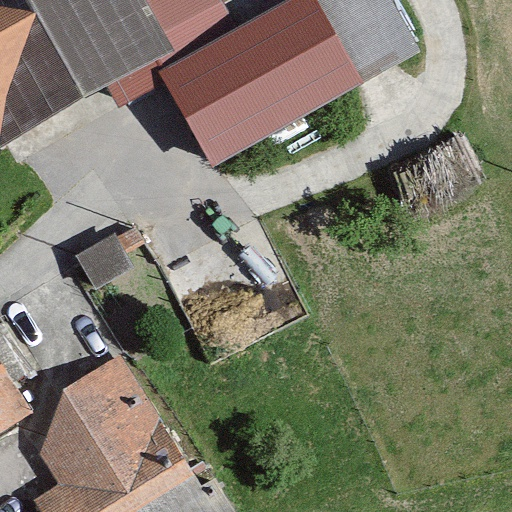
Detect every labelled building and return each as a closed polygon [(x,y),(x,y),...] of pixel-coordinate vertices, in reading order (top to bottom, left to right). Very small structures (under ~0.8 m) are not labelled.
[(0,0),(0,130),(224,6),(221,0),(0,0)] [(422,44),(398,0),(293,0),(175,64),(223,152),(422,44)] [(129,222),(75,249),(92,282),(146,254),(129,222)] [(200,490),(120,364),(67,397),(46,454),(66,486),(39,503),(45,511),(231,511),(212,482),(200,490)] [(0,372),(0,418),(19,408),(0,372)]
